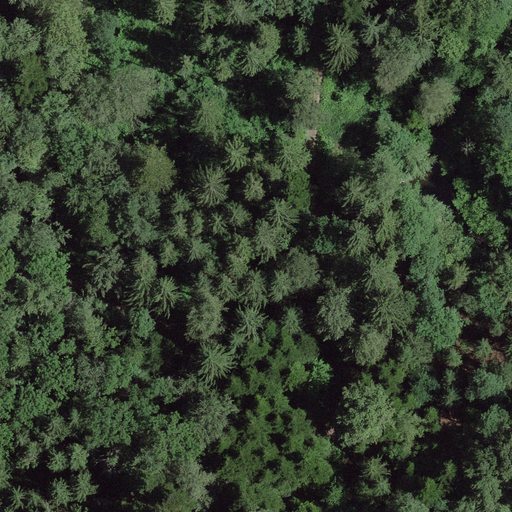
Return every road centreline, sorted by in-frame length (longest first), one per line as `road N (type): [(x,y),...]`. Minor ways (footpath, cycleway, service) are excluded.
road 1 (track): [(353,511),(326,260),(320,102),(335,0)]
road 2 (track): [(0,375),(61,381),(154,421),(267,481),(303,511)]
